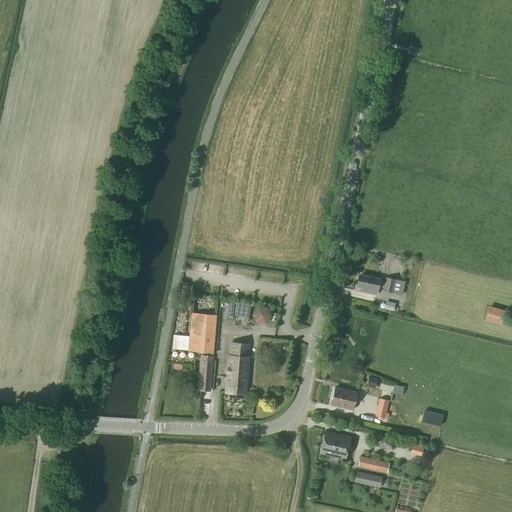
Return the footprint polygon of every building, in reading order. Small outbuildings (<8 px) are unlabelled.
[(360,276),(357,286),(362,287),(361,292),(375,295),(379,280),(360,276)] [(386,277),(383,291),(401,295),(404,282),(386,277)] [(256,323),(265,323),(270,316),(267,307),(257,307),(252,314),(256,323)] [(500,322),(502,312),(491,309),(488,319),(500,322)] [(192,314),(189,351),(213,353),(216,316),(192,314)] [(188,351),(189,337),(174,335),(172,349),(188,351)] [(245,395),(248,358),(247,358),(249,345),(231,343),(230,356),(229,356),(226,393),(245,395)] [(198,390),(210,391),(211,373),(211,372),(212,358),(201,358),(200,372),(198,390)] [(394,385),(392,394),(402,396),(404,387),(394,385)] [(335,388),(334,392),(331,405),(352,410),(356,393),(335,388)] [(382,420),(382,418),(388,419),(389,414),(385,413),(388,401),(379,399),(376,416),(378,417),(377,419),(382,420)] [(442,416),(428,412),(426,422),(439,425),(442,416)] [(325,432),(320,453),(345,459),(350,438),(325,432)] [(413,444),(411,454),(421,456),(423,447),(413,444)] [(388,464),(360,457),(358,466),(386,473),(388,464)] [(381,478),(356,473),(354,482),(379,487),(381,478)]
